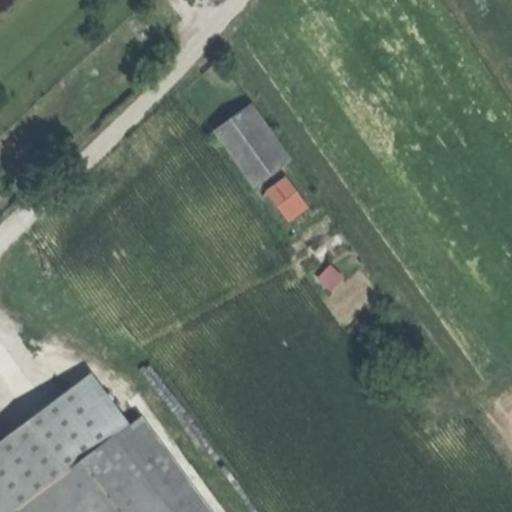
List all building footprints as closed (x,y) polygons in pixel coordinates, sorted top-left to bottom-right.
[(214,128),(248,182),(278,163),(244,109),(214,128)] [(0,155),(0,161),(10,174),(34,155),(21,138),(0,155)] [(289,223),(312,209),(291,176),(268,190),(289,223)] [(335,264),(321,276),(332,290),(346,278),(335,264)] [(0,495),(11,511),(18,506),(101,445),(65,394),(0,443),(0,495)] [(203,511),(136,421),(105,442),(157,511),(203,511)] [(18,506),(21,511),(157,511),(105,442),(101,445),(18,506)]
